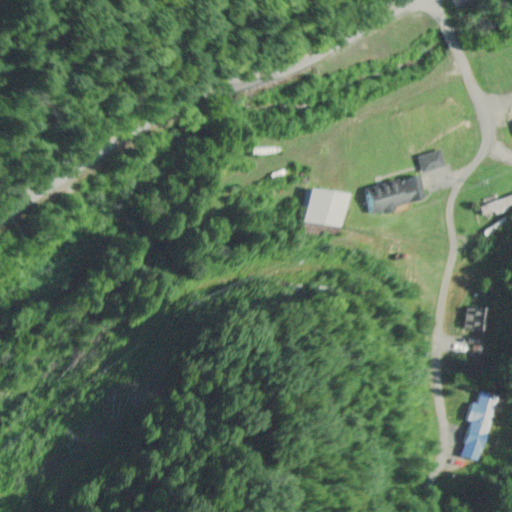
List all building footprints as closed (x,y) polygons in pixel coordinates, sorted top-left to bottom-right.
[(413,158),(419,176),(442,168),(435,150),(413,158)] [(422,201),(414,175),(362,192),(370,217),(422,201)] [(300,225),(341,228),(344,194),(303,191),(300,225)] [(492,196),(474,200),(479,218),(511,209),(511,195),(493,200),(492,196)] [(487,330),(487,308),(466,308),(466,330),(487,330)] [(495,397),(472,393),(465,424),(469,425),(462,460),(481,464),(495,397)]
